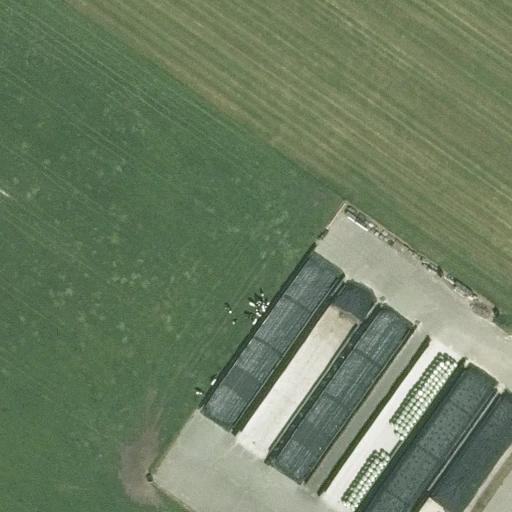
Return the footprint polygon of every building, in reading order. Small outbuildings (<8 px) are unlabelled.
[(309,244),(241,360),(255,368),(253,372),(267,380),(337,260),(309,244)] [(335,344),(372,304),(351,285),(314,325),(335,344)] [(365,357),(354,371),(367,381),(402,337),(393,330),(389,335),(377,325),(357,351),(365,357)] [(304,330),(242,433),(269,449),(331,346),(304,330)] [(448,372),(463,357),(439,334),(424,350),(448,372)] [(352,511),(445,369),(417,350),(321,498),(343,511),(352,511)] [(448,511),(511,411),(511,401),(495,391),(418,511),(448,511)]
